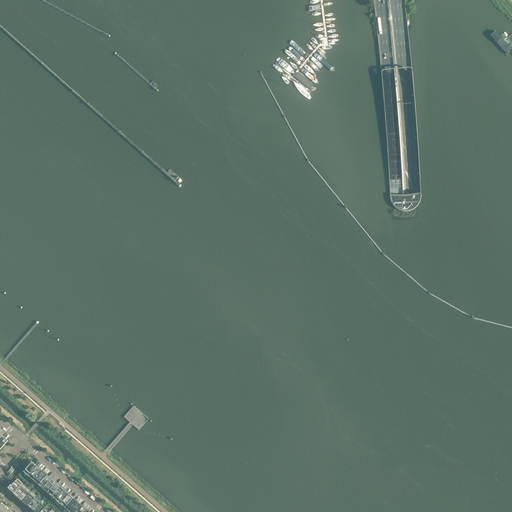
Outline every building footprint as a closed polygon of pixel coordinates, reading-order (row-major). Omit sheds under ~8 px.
[(489,36),(507,57),(511,52),(511,49),(495,30),(489,36)] [(307,31),(301,37),(315,52),(321,46),(307,31)] [(395,207),(396,208),(397,209),(398,209),(399,210),(400,210),(401,210),(402,211),(403,211),(404,211),(406,211),(407,211),(408,211),(409,211),(410,210),(411,210),(412,210),(413,209),(414,209),(415,208),(416,207),(417,206),(418,205),(418,204),(419,203),(420,202),(420,201),(420,200),(421,199),(421,198),(421,197),(421,196),(421,195),(421,193),(405,196),(390,195),(390,197),(390,198),(390,199),(391,200),(391,201),(391,202),(392,203),(392,204),(393,205),(394,206),(395,207)] [(32,462),(24,472),(29,477),(37,467),(38,467),(32,462)] [(18,463),(13,469),(12,468),(8,472),(9,473),(4,479),(6,480),(20,464),(18,463)] [(34,481),(43,471),(38,467),(37,467),(29,477),(34,481)] [(43,471),(34,481),(39,485),(47,475),(43,471)] [(43,489),(52,479),(47,475),(39,485),(37,487),(41,491),(43,489)] [(14,493),(23,483),(22,483),(17,479),(15,481),(14,483),(12,485),(11,485),(8,488),(13,492),(14,493)] [(47,493),(56,483),(52,479),(43,489),(47,493)] [(19,497),(27,487),(23,483),(14,493),(13,494),(18,498),(19,497)] [(52,496),(60,487),(56,483),(47,493),(52,496)] [(32,491),(27,487),(19,497),(18,498),(23,502),(23,501),(24,500),(32,491)] [(56,500),(64,491),(64,490),(60,487),(52,496),(56,500)] [(60,504),(69,494),(64,490),(64,491),(56,500),(56,501),(60,504)] [(29,504),(37,496),(32,491),(24,500),(23,501),(23,502),(27,506),(28,506),(29,504)] [(65,508),(73,498),(69,494),(60,504),(65,508)] [(28,506),(33,510),(34,510),(42,501),(37,496),(28,506)] [(69,511),(77,502),(73,498),(65,508),(69,511)] [(40,511),(47,505),(42,501),(34,510),(35,511),(40,511)] [(11,511),(0,502),(0,511),(11,511)] [(77,511),(82,507),(83,507),(77,502),(69,511),(77,511)]
